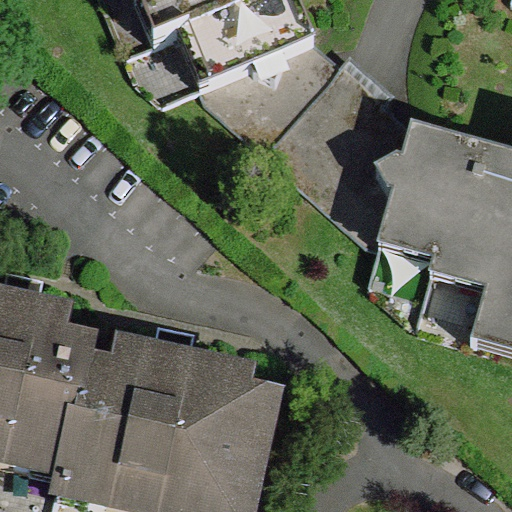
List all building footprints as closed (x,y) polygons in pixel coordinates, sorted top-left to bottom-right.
[(101,0),(138,90),(162,112),(202,97),(318,54),(296,0),(101,0)] [(318,54),(202,97),(206,108),(366,252),(380,255),(397,205),(390,204),(378,181),(399,170),(405,171),(414,137),(388,114),(395,104),(352,65),(343,76),(318,54)] [(511,164),(414,137),(405,171),(399,170),(378,181),(390,204),(397,205),(380,255),(370,296),(417,338),(511,364),(511,164)] [(0,511),(57,511),(74,435),(86,437),(98,378),(101,361),(69,355),(74,328),(0,312),(0,511)] [(118,382),(98,378),(86,437),(74,435),(57,511),(266,511),(287,415),(257,409),(261,389),(123,359),(118,382)]
